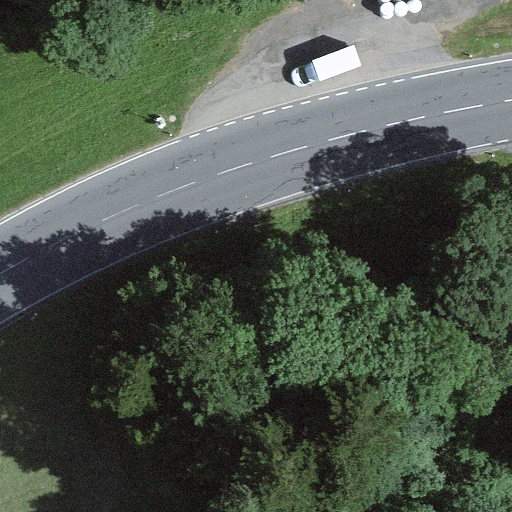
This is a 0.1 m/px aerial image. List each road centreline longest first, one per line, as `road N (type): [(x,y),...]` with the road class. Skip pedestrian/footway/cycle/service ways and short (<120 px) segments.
road 1 (primary): [(511,101),(404,121),(185,188),(0,276)]
road 2 (track): [(277,157),(295,81),(333,45),(462,0)]
